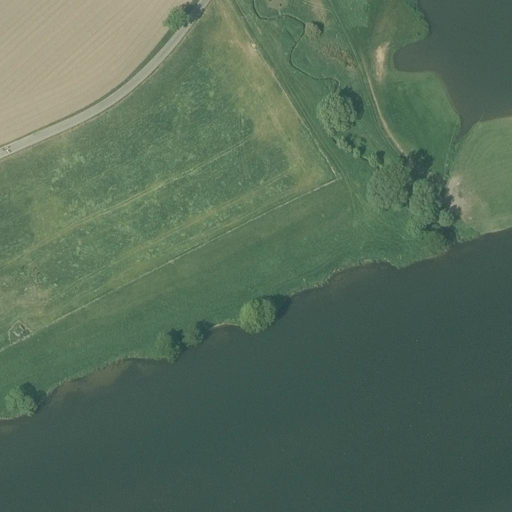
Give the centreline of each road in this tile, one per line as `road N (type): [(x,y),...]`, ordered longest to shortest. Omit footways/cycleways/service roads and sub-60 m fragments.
road 1 (unclassified): [(0,155),(117,97),(205,0)]
road 2 (track): [(237,0),(344,177)]
road 3 (track): [(323,0),(355,60),(380,136),(402,166)]
